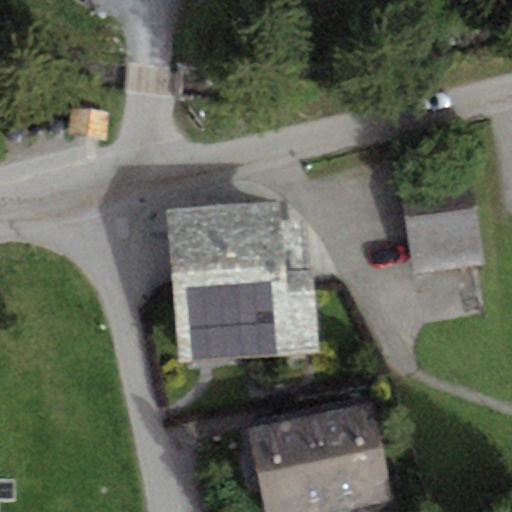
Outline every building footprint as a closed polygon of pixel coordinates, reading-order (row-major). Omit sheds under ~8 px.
[(109,113),(70,110),(68,135),(106,139),(109,113)] [(470,164),(400,173),(412,271),(482,262),(470,164)] [(279,200),(168,208),(179,360),(318,350),(312,266),(284,267),(279,200)] [(372,402),(310,415),(331,511),(332,511),(393,499),(372,402)] [(331,511),(310,415),(249,428),(266,511),(331,511)]
